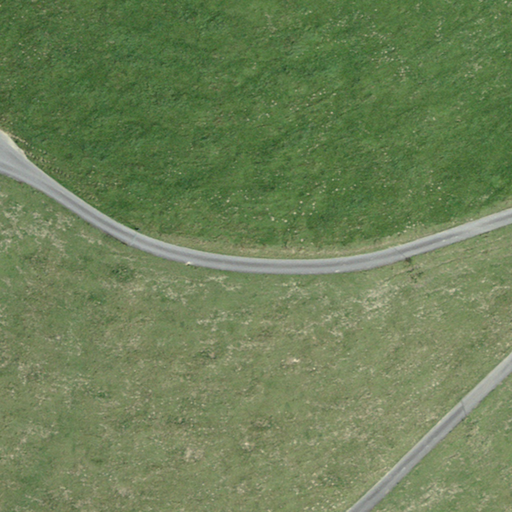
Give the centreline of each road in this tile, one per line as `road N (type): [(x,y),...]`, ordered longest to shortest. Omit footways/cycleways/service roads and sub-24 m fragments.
road 1 (track): [(511,215),(367,260),(218,262),(113,228),(0,146)]
road 2 (track): [(355,511),(511,362)]
